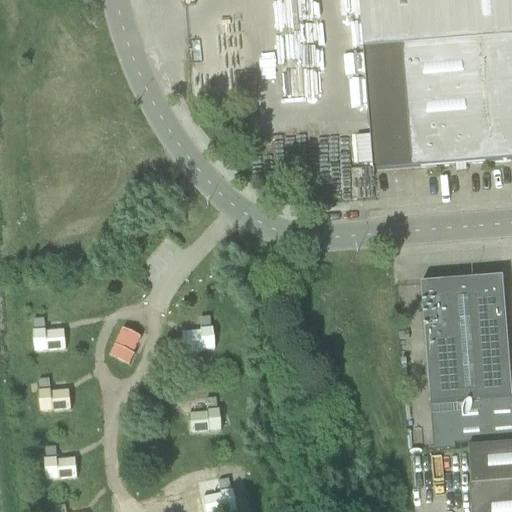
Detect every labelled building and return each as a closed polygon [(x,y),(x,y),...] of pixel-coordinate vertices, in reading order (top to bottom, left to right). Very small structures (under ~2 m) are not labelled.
[(511,0),(358,0),(373,178),(374,178),(373,173),(454,167),(453,163),(465,162),(465,166),(511,162),(511,0)] [(501,279),(419,286),(420,306),(429,408),(450,406),(453,446),(511,441),(511,416),(511,401),(502,299),(501,279)] [(209,319),(199,320),(200,330),(210,329),(209,319)] [(43,321),(33,321),(33,332),(44,331),(43,321)] [(121,330),(109,357),(129,366),(134,356),(132,356),(140,339),(121,330)] [(200,333),(181,334),(182,346),(183,354),(212,352),(211,330),(199,331),(200,333)] [(44,331),(33,332),(35,354),(64,352),(63,332),(44,334),(44,331)] [(48,381),(38,382),(39,392),(49,391),(48,381)] [(49,392),(38,393),(38,394),(40,415),(70,412),(69,403),(68,392),(49,394),(49,392)] [(216,401),(206,402),(207,412),(217,411),(216,401)] [(206,414),(188,416),(189,427),(190,436),(219,433),(217,411),(206,412),(206,414)] [(468,490),(469,511),(511,511),(511,447),(467,451),(470,489),(468,490)] [(54,449),(44,450),(45,460),(55,459),(54,449)] [(55,460),(44,461),(46,483),(76,480),(75,472),(74,460),(55,462),(55,460)] [(228,481),(218,483),(220,493),(230,491),(228,481)] [(220,496),(201,500),(203,511),(234,511),(230,492),(219,494),(220,496)]
